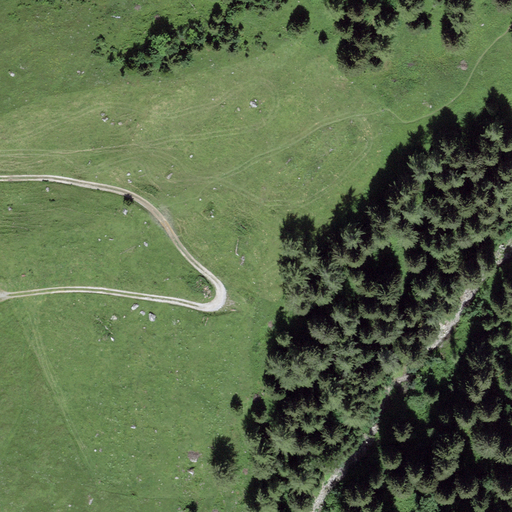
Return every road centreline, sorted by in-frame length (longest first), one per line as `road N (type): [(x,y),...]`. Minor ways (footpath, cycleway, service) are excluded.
road 1 (track): [(160,211),(188,257),(220,282),(218,299),(84,290),(0,295)]
road 2 (track): [(0,177),(114,184),(148,196),(160,211)]
